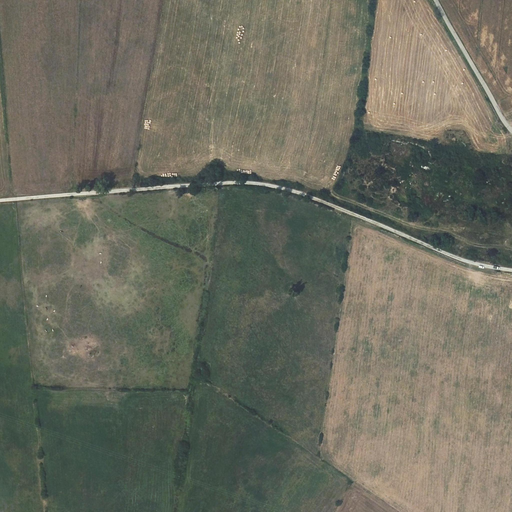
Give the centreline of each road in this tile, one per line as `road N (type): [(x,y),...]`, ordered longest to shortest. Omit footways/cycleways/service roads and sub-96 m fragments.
road 1 (unclassified): [(511,270),(440,253),(283,188),(235,182),(0,200)]
road 2 (unclassified): [(433,0),(511,133)]
